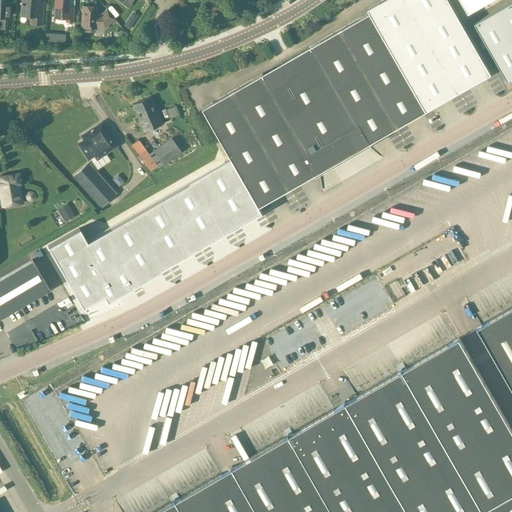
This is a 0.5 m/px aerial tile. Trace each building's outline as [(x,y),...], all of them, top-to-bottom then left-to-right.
[(0,0),(0,28),(10,29),(11,3),(4,2),(4,0),(0,0)] [(31,16),(31,24),(42,25),(44,2),(38,1),(38,0),(21,0),(20,16),(31,16)] [(66,19),(66,22),(72,22),(73,10),(67,9),(67,0),(55,0),(54,18),(66,19)] [(370,12),(203,108),(259,206),(426,110),(491,73),(448,0),(382,0),(368,9),(370,12)] [(460,0),(468,13),(490,0),(460,0)] [(511,1),(475,23),(507,80),(511,76),(511,1)] [(81,27),(95,28),(95,27),(105,28),(115,19),(107,9),(101,14),(96,14),(96,7),(83,6),(81,27)] [(45,33),(45,42),(55,43),(55,34),(45,33)] [(132,105),(139,119),(138,120),(144,133),(162,124),(156,111),(156,112),(149,97),(132,105)] [(166,110),(170,118),(179,114),(176,106),(166,110)] [(81,143),(80,146),(88,158),(94,154),(97,158),(116,145),(101,123),(82,136),(85,140),(81,143)] [(149,153),(139,139),(132,145),(151,171),(157,167),(158,168),(181,151),(171,137),(153,150),(153,151),(149,153)] [(88,163),(73,177),(100,206),(116,193),(88,163)] [(0,195),(2,207),(22,203),(18,184),(21,184),(19,173),(0,176),(0,195)] [(358,219),(357,223),(380,230),(381,226),(358,219)] [(447,222),(423,233),(425,238),(449,227),(447,222)] [(0,260),(1,260),(1,257),(9,256),(6,229),(0,229),(0,260)] [(0,318),(48,290),(31,260),(0,278),(0,318)] [(511,307),(478,327),(511,385),(511,307)] [(427,325),(434,337),(429,340),(432,346),(450,335),(437,314),(428,319),(431,323),(427,325)] [(511,511),(511,428),(460,338),(346,403),(155,511),(511,511)]
